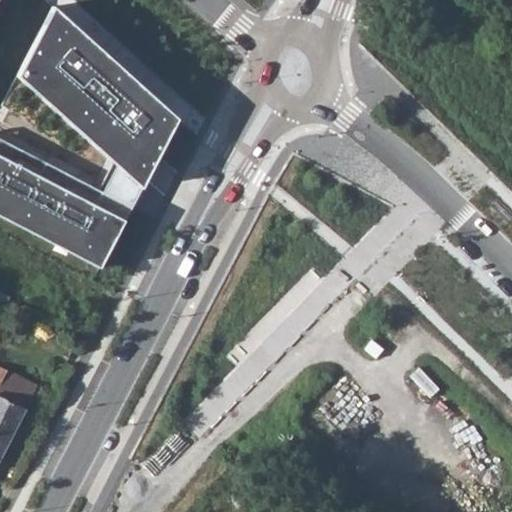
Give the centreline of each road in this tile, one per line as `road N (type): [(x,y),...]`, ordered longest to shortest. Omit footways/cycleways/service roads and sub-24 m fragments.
road 1 (secondary): [(172,274),(49,511)]
road 2 (residential): [(322,88),(511,269)]
road 3 (secondary): [(255,85),(172,274)]
road 4 (secondary): [(172,274),(280,106)]
